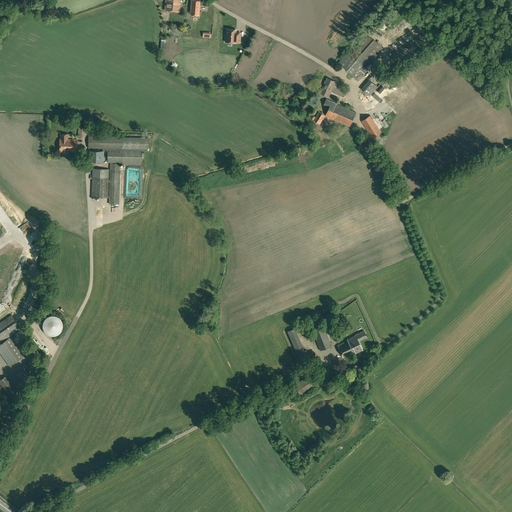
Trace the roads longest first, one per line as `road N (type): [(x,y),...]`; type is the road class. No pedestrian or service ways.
road 1 (track): [(321,364),(349,379),(440,299),(403,203),(357,121)]
road 2 (unclassified): [(327,67),(206,0)]
road 3 (track): [(403,203),(511,143)]
